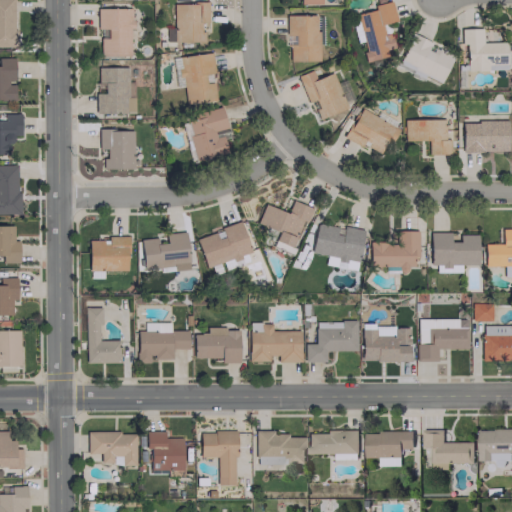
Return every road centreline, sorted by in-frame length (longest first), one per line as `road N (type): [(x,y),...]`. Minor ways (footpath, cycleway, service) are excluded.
road 1 (secondary): [(54,0),(58,511)]
road 2 (tertiary): [(0,395),(511,393)]
road 3 (residential): [(54,196),(203,192),(291,147),(332,178),(378,193),(511,191)]
road 4 (residential): [(248,0),(260,96),(291,147)]
